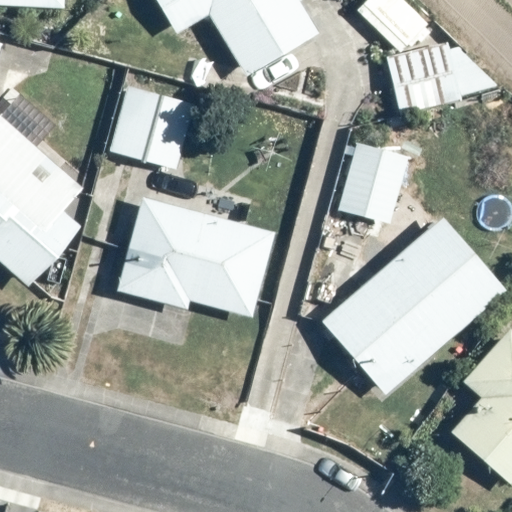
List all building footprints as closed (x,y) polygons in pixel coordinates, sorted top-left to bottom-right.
[(0,0),(0,5),(66,9),(66,0),(0,0)] [(158,0),(176,30),(209,11),(246,75),(319,33),(299,0),(158,0)] [(439,15),(422,0),(373,0),(367,8),(411,47),(439,15)] [(0,96),(14,33),(0,29),(0,96)] [(497,86),(458,37),(376,62),(394,118),(497,86)] [(192,102),(122,84),(105,151),(174,169),(192,102)] [(0,262),(28,287),(81,228),(63,211),(84,187),(1,114),(0,115),(0,262)] [(347,158),(325,246),(306,282),(340,302),(366,272),(388,222),(401,172),(347,158)] [(275,233),(142,198),(117,291),(189,310),(191,301),(252,317),(275,233)] [(444,218),(322,322),(386,396),(508,292),(444,218)] [(511,330),(465,383),(481,397),(451,431),(511,483),(511,330)]
